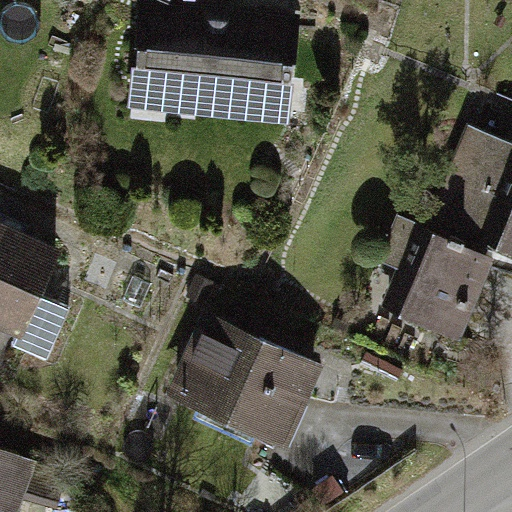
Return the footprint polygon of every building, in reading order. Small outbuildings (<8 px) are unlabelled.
[(132,21),(121,120),(292,138),(303,39),(132,21)] [(511,160),(480,148),(443,244),(511,270),(511,160)] [(0,245),(0,346),(29,358),(65,272),(0,245)] [(499,283),(414,255),(387,336),(472,364),(499,283)] [(215,334),(179,421),(295,467),(330,380),(215,334)] [(28,511),(43,474),(0,457),(0,511),(28,511)]
